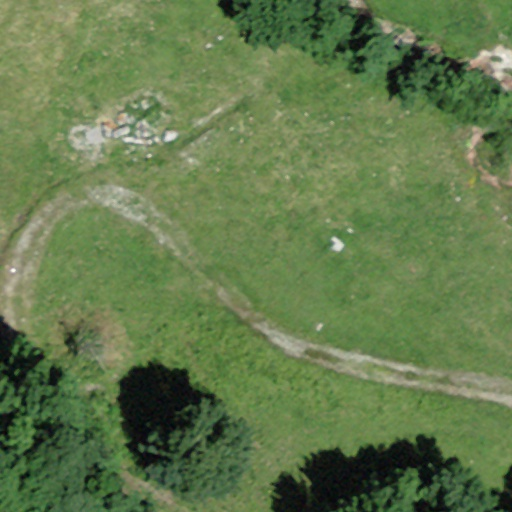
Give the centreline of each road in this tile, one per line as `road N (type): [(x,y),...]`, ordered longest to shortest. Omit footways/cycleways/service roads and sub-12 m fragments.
road 1 (track): [(0,306),(2,279),(37,228),(90,207),(154,218),(227,300),(281,339),(347,368),(511,394)]
road 2 (track): [(135,511),(28,420),(0,356)]
